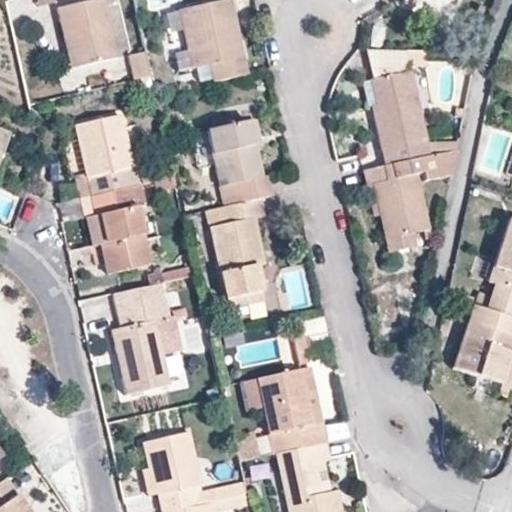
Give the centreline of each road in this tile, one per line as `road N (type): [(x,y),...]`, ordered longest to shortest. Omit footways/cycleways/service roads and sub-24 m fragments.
road 1 (residential): [(498,511),(423,474),(371,401),(354,360),(306,112),(310,28)]
road 2 (residential): [(0,251),(36,275),(49,295),(103,511)]
